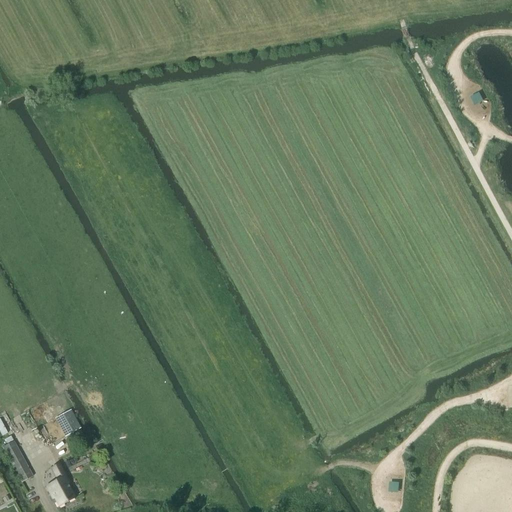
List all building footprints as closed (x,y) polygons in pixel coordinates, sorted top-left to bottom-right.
[(478,94),(471,98),(475,107),(483,103),(478,94)] [(69,409),(54,417),(65,436),(80,428),(69,409)] [(22,483),(33,477),(13,442),(2,448),(22,483)] [(52,495),(53,496),(59,507),(75,499),(67,484),(69,483),(59,465),(52,468),(58,480),(46,487),(51,496),(52,495)] [(399,484),(389,483),(388,493),(398,494),(399,484)]
